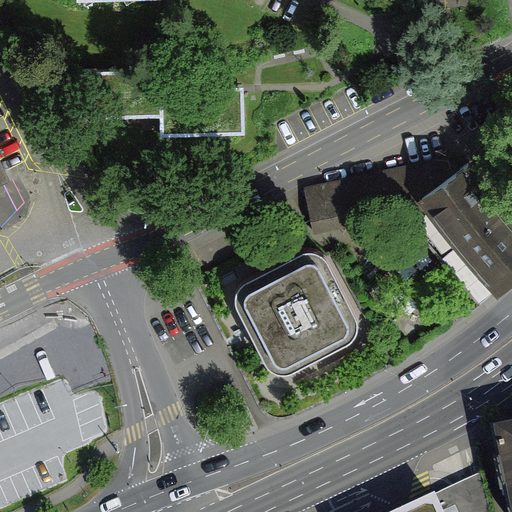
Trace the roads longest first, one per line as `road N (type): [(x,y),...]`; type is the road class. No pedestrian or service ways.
road 1 (residential): [(96,263),(511,60)]
road 2 (residential): [(165,491),(141,388),(96,263)]
road 3 (primary): [(392,419),(165,491)]
road 4 (primary): [(241,511),(290,491),(392,419)]
road 5 (primary): [(511,342),(392,419)]
